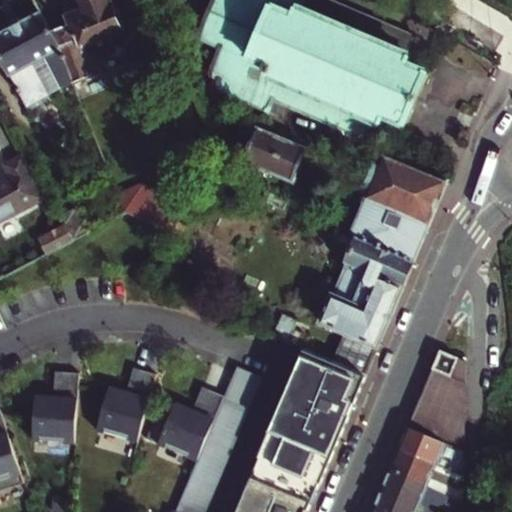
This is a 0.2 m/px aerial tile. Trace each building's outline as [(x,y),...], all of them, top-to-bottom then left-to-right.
[(115,52),(110,37),(122,31),(126,25),(121,11),(113,8),(109,0),(85,0),(65,8),(71,24),(51,32),(57,43),(73,82),(98,72),(95,61),(115,52)] [(275,96),(373,141),(385,115),(407,123),(426,73),(405,64),(417,39),(333,0),(218,0),(201,39),(221,48),(209,70),(223,77),(217,87),(269,111),(275,96)] [(47,96),(73,82),(57,43),(51,32),(41,14),(0,35),(0,50),(14,78),(29,106),(31,105),(33,109),(50,101),(47,96)] [(247,159),(293,180),(307,149),(292,143),(294,140),(277,133),(275,135),(260,128),(254,140),(252,139),(248,148),(251,149),(247,159)] [(0,222),(44,200),(21,155),(6,163),(12,177),(0,182),(0,222)] [(335,362),(365,375),(447,181),(384,155),(352,229),(358,239),(346,264),(349,267),(335,298),(331,299),(323,321),(348,332),(335,362)] [(132,215),(167,231),(180,201),(143,185),(121,195),(128,213),(132,215)] [(64,248),(75,242),(66,225),(63,226),(50,234),(42,237),(51,254),(64,248)] [(292,318),(285,315),(275,337),(282,340),(304,349),(313,327),(292,318)] [(335,362),(306,350),(236,511),(306,511),(365,375),(335,362)] [(432,370),(450,378),(458,357),(440,350),(432,370)] [(407,428),(464,450),(465,359),(458,357),(450,378),(432,370),(407,428)] [(140,368),(134,366),(126,391),(133,393),(140,368)] [(157,373),(140,368),(133,393),(126,391),(110,387),(98,428),(138,440),(151,395),(157,373)] [(62,371),(56,370),(54,396),(60,397),(62,371)] [(204,511),(260,381),(235,370),(225,395),(198,458),(175,511),(177,511),(204,511)] [(81,372),(62,371),(60,397),(54,396),(37,395),(34,438),(76,441),(80,385),(81,372)] [(208,387),(202,385),(192,409),(198,412),(208,387)] [(225,395),(208,387),(198,412),(192,409),(176,402),(159,442),(198,458),(225,395)] [(0,490),(25,482),(0,407),(0,406),(0,490)] [(464,474),(464,450),(407,428),(398,450),(464,474)] [(464,495),(464,474),(398,450),(390,469),(464,495)] [(464,511),(464,495),(390,469),(383,485),(417,499),(441,508),(443,509),(464,511)] [(375,503),(380,511),(412,511),(417,499),(383,485),(375,503)] [(380,511),(375,503),(371,511),(380,511)]
